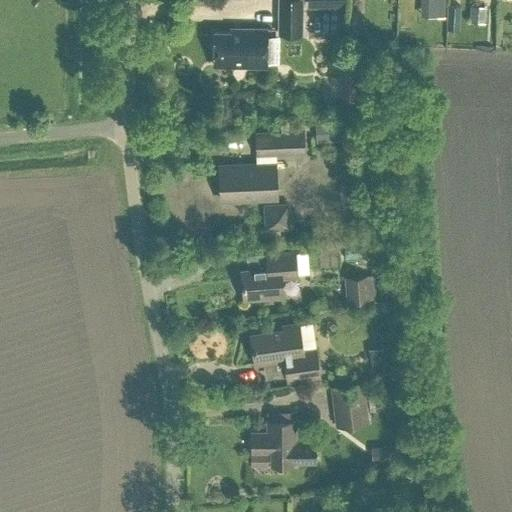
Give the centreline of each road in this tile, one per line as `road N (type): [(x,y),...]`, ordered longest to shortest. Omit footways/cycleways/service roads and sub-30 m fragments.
road 1 (unclassified): [(168,511),(168,410),(123,125)]
road 2 (unclassified): [(123,125),(127,0)]
road 3 (unclassified): [(0,137),(123,125)]
